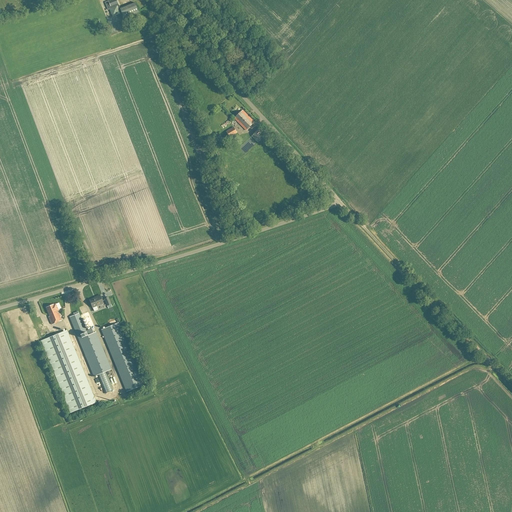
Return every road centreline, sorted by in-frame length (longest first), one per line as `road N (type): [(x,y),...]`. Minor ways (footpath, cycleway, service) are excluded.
road 1 (unclassified): [(0,308),(340,201)]
road 2 (unclassified): [(340,201),(152,0)]
road 3 (unclassified): [(511,384),(340,201)]
